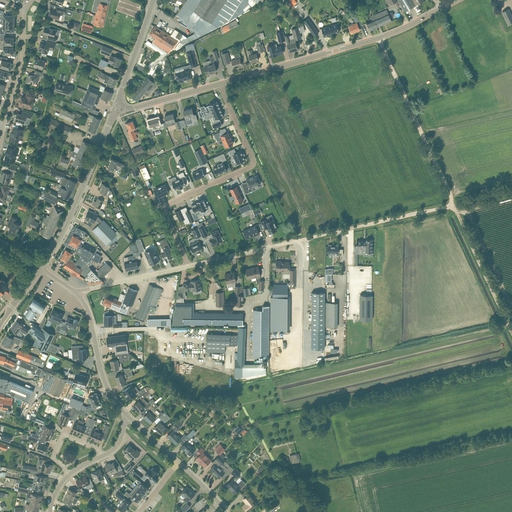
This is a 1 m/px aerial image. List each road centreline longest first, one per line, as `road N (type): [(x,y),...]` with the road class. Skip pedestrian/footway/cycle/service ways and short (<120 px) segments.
road 1 (residential): [(188,266),(167,203),(252,159),(218,84)]
road 2 (tertiary): [(218,84),(378,38),(441,8)]
road 3 (track): [(452,204),(378,38)]
road 4 (tertiary): [(41,267),(117,106)]
road 5 (unclassified): [(188,266),(338,231)]
road 6 (track): [(511,336),(452,204)]
road 7 (residential): [(126,414),(103,381),(89,313),(76,292)]
